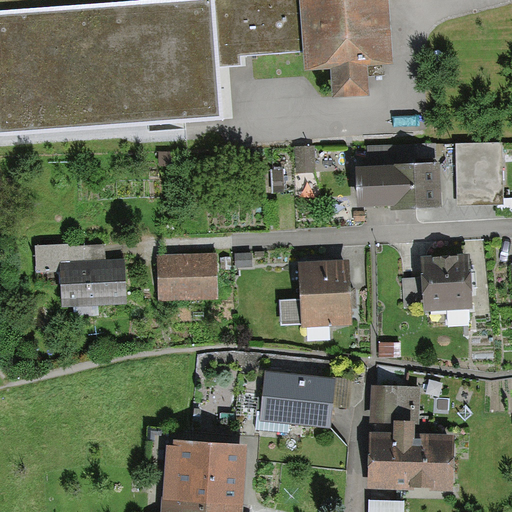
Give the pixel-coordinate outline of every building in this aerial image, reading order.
[(304,51),(299,0),(0,0),(0,134),(219,119),(216,68),(242,66),(241,56),(304,51)] [(299,0),(304,51),(305,70),(331,68),(333,97),(370,95),(368,66),(393,64),(387,0),(299,0)] [(503,142),(456,143),(458,206),(504,205),(503,142)] [(367,145),(368,165),(436,163),(435,143),(367,145)] [(314,146),(294,147),(296,173),(316,172),(314,146)] [(368,165),(355,166),(357,206),(390,205),(390,211),(417,210),(416,208),(442,207),(440,162),(436,163),(368,165)] [(283,169),(270,169),(271,193),(284,193),(283,169)] [(106,259),(105,243),(69,246),(69,243),(35,245),(37,272),(61,271),(61,262),(106,259)] [(252,252),(235,253),(236,268),(253,267),(252,252)] [(473,309),(470,253),(420,256),(421,278),(423,307),(423,312),(473,309)] [(216,255),(158,256),(159,300),(217,299),(216,255)] [(106,259),(61,262),(61,271),(63,307),(126,303),(124,258),(106,259)] [(349,258),(298,261),(302,328),(353,326),(352,309),(351,287),(349,258)] [(404,308),(423,307),(421,278),(403,279),(404,308)] [(401,342),(379,342),(379,357),(401,357),(401,342)] [(336,377),(265,370),(261,411),(260,422),(289,425),(331,429),(333,406),(336,377)] [(351,379),(336,377),(333,406),(348,408),(351,379)] [(415,424),(419,424),(420,386),(371,385),(370,423),(394,423),(394,421),(415,421),(415,424)] [(288,432),(289,425),(260,422),(261,411),(258,411),(256,429),(288,432)] [(394,432),(369,432),(368,489),(454,490),(455,435),(414,434),(415,424),(415,421),(394,421),(394,423),(394,432)] [(243,511),(248,444),(174,439),(173,444),(166,444),(163,497),(161,497),(160,511),(243,511)] [(403,511),(404,501),(369,500),(369,511),(403,511)]
